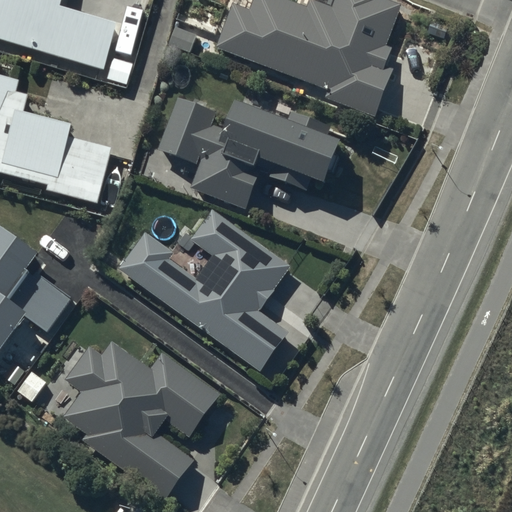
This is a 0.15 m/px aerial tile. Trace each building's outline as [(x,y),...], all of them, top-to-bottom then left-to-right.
[(0,0),(0,35),(104,66),(119,16),(64,0),(0,0)] [(287,0),(260,0),(254,17),(233,8),(216,48),(385,116),(407,61),(394,55),(402,34),(390,29),(401,1),(398,0),(337,0),(337,1),(334,0),(314,0),(311,9),(287,0)] [(191,54),(198,37),(175,28),(169,45),(191,54)] [(136,66),(114,59),(107,81),(129,88),(136,66)] [(15,91),(18,82),(0,76),(0,162),(58,179),(56,186),(101,198),(115,148),(68,136),(71,124),(23,111),(27,94),(15,91)] [(215,114),(174,99),(154,155),(198,171),(192,187),(248,207),(259,176),(311,195),(331,141),(219,101),(215,114)] [(145,235),(121,269),(262,368),(288,331),(258,310),(289,265),(212,211),(194,237),(216,253),(201,275),(145,235)] [(39,253),(0,223),(0,341),(19,317),(45,336),(73,299),(30,266),(39,253)] [(69,417),(171,490),(192,461),(147,429),(166,402),(193,421),(214,391),(163,355),(154,368),(113,339),(106,350),(95,343),(67,383),(84,395),(69,417)] [(48,385),(32,373),(17,393),(34,404),(48,385)]
